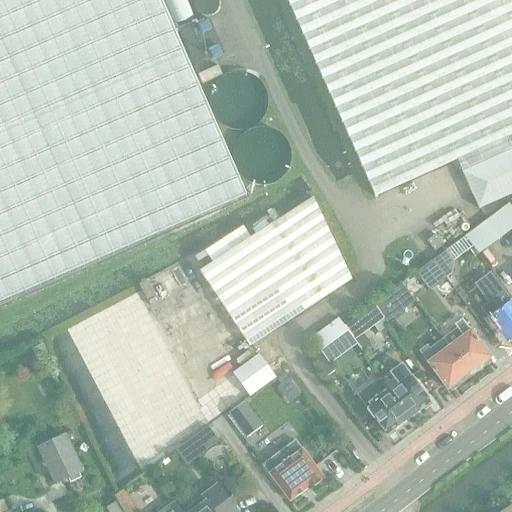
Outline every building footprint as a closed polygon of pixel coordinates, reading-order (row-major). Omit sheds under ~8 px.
[(0,0),(0,301),(99,260),(245,195),(159,0),(0,0)] [(511,148),(511,0),(285,0),(375,198),(457,161),(461,171),(511,148)] [(511,194),(511,148),(461,171),(479,210),(511,194)] [(200,272),(230,318),(247,344),(249,347),(351,281),(312,198),(200,272)] [(511,229),(511,208),(509,205),(465,237),(478,255),(511,229)] [(443,244),(434,233),(426,240),(435,251),(443,244)] [(446,251),(432,261),(445,278),(452,273),(454,261),(453,260),(446,251)] [(432,261),(416,274),(428,290),(445,278),(432,261)] [(391,293),(375,305),(384,320),(385,320),(387,323),(404,311),(391,293)] [(490,303),(482,310),(488,319),(485,321),(496,336),(499,333),(508,345),(511,342),(511,303),(510,302),(501,308),(495,300),(490,303)] [(375,305),(344,328),(355,342),(384,320),(375,305)] [(316,347),(306,354),(325,379),(335,371),(330,365),(357,344),(355,342),(344,328),(338,319),(310,339),(316,347)] [(462,336),(448,346),(470,376),(481,368),(479,365),(490,357),(461,319),(453,325),(462,336)] [(426,345),(418,351),(447,390),(456,382),(459,385),(470,376),(448,346),(442,339),(429,349),(426,345)] [(44,344),(31,350),(38,361),(49,356),(44,344)] [(249,396),(274,377),(257,353),(231,372),(249,396)] [(401,365),(380,381),(409,420),(430,404),(401,365)] [(379,379),(357,396),(386,436),(409,420),(380,381),(379,379)] [(245,402),(229,414),(246,438),(262,426),(245,402)] [(186,465),(218,442),(207,426),(174,450),(186,465)] [(81,473),(64,437),(38,449),(55,485),(81,473)] [(323,481),(295,442),(263,466),(290,503),(308,489),(309,491),(323,481)] [(198,499),(179,511),(235,511),(229,504),(221,494),(214,484),(203,492),(198,499)] [(107,511),(122,511),(116,500),(104,506),(107,511)]
